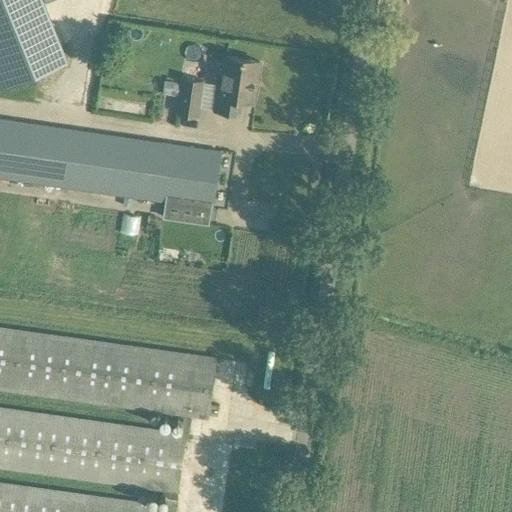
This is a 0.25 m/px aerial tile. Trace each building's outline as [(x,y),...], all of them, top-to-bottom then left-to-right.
[(0,0),(0,68),(6,83),(65,59),(41,0),(0,0)] [(214,108),(219,109),(239,112),(241,99),(254,101),(260,60),(226,55),(220,95),(216,95),(214,108)] [(202,81),(184,78),(180,112),(197,114),(202,81)] [(0,176),(178,202),(212,207),(220,150),(186,145),(0,118),(0,176)] [(0,386),(189,413),(208,416),(217,358),(197,355),(0,327),(0,386)] [(186,433),(166,430),(0,406),(0,465),(178,490),(186,433)] [(0,511),(174,511),(176,506),(0,481),(0,511)]
